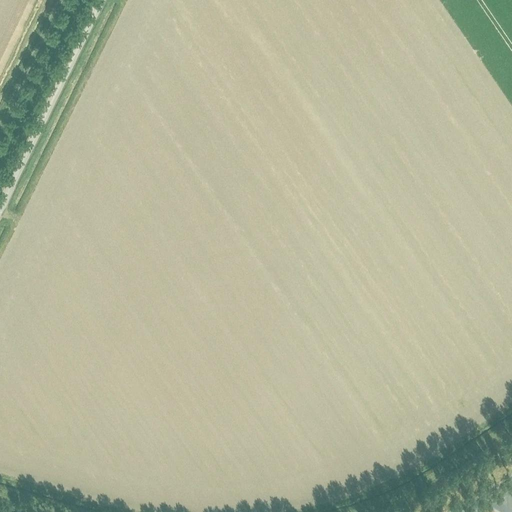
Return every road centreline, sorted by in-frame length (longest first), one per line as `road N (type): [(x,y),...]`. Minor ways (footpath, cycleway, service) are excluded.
road 1 (unclassified): [(0,208),(103,0)]
road 2 (track): [(53,0),(0,112)]
